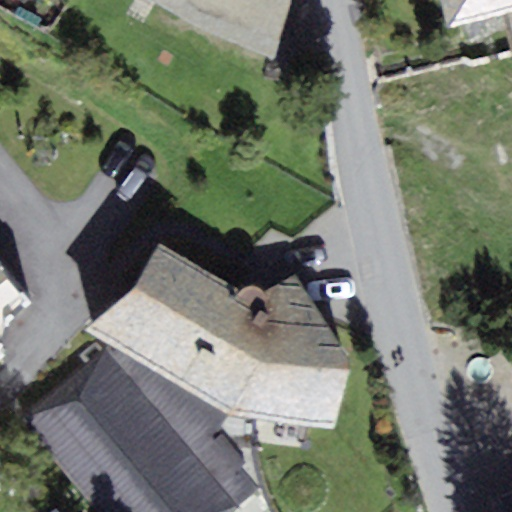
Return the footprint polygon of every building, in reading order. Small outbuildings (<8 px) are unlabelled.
[(149,0),(205,38),(275,60),(291,1),(290,0),(149,0)] [(511,38),(511,0),(444,0),(452,27),(505,12),(511,38)] [(350,362),(297,275),(265,292),(257,285),(247,284),(241,289),(158,243),(86,332),(108,345),(230,415),(336,429),(350,362)] [(0,320),(26,298),(0,267),(0,320)] [(21,419),(102,511),(232,511),(262,488),(243,466),(247,460),(222,428),(230,415),(108,345),(21,419)]
